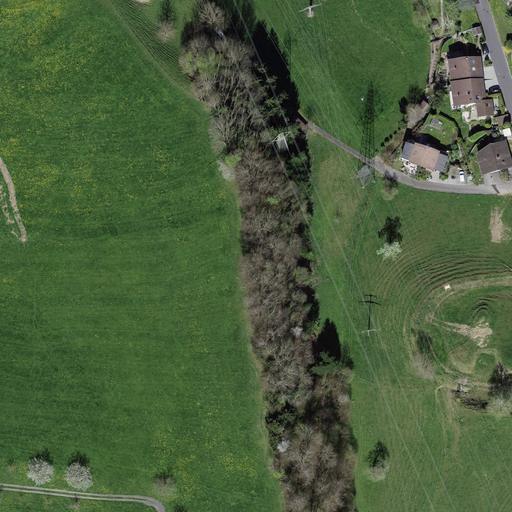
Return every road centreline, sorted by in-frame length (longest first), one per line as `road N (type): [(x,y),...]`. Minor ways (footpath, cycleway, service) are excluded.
road 1 (track): [(383,168),(279,95),(200,0)]
road 2 (track): [(131,497),(0,485)]
